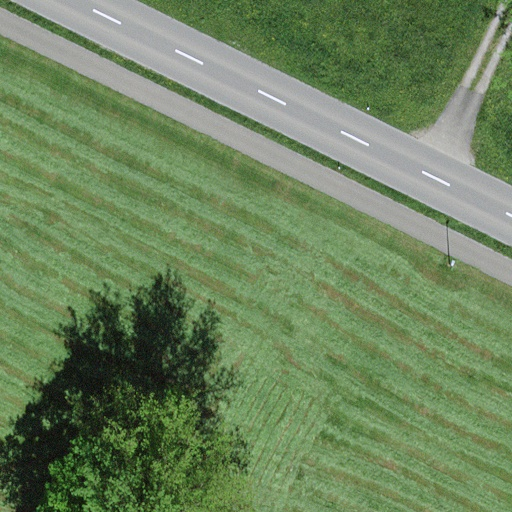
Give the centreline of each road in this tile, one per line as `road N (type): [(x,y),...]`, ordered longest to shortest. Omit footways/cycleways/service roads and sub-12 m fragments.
road 1 (tertiary): [(511,223),(54,0)]
road 2 (track): [(511,33),(433,184)]
